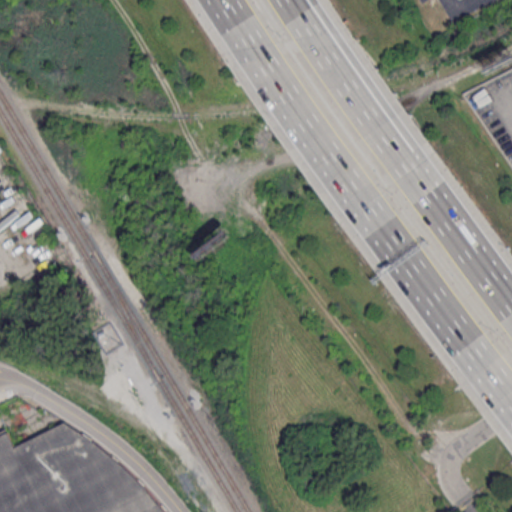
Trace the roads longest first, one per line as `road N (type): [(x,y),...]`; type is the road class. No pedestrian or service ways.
road 1 (motorway): [(240,24),(385,223)]
road 2 (motorway): [(428,195),(297,18)]
road 3 (motorway): [(385,223),(472,342)]
road 4 (motorway): [(511,309),(428,195)]
road 5 (residential): [(511,406),(454,450),(445,479),(465,505)]
